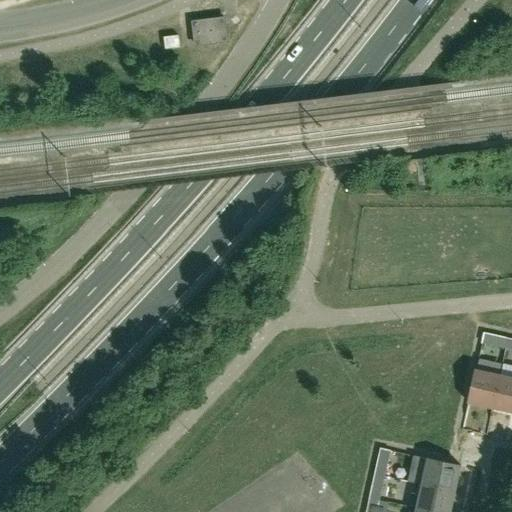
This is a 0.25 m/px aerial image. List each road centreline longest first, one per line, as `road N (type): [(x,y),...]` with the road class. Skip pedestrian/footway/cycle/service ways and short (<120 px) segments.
road 1 (primary): [(0,464),(273,176),(415,0)]
road 2 (primary): [(345,0),(266,101),(0,386)]
road 3 (unclassified): [(138,186),(207,111),(277,0)]
road 4 (unclassified): [(138,186),(0,316)]
road 5 (unclassified): [(0,27),(121,0)]
